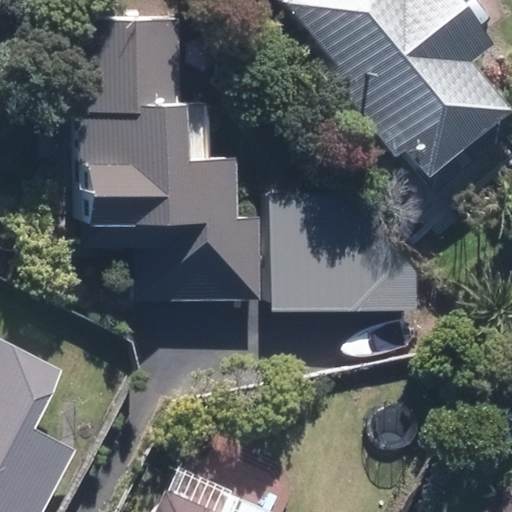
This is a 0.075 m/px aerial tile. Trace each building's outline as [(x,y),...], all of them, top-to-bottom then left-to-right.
[(409,178),(500,104),(459,53),(486,31),(460,0),(273,0),(267,5),(409,178)] [(65,15),(72,226),(125,224),(127,302),(256,298),(250,112),(172,115),(168,11),(65,15)] [(399,187),(267,183),(264,305),(395,308),(399,187)] [(55,367),(0,335),(0,511),(39,511),(75,448),(25,421),(55,367)] [(266,511),(283,474),(196,436),(172,491),(156,484),(143,511),(266,511)]
